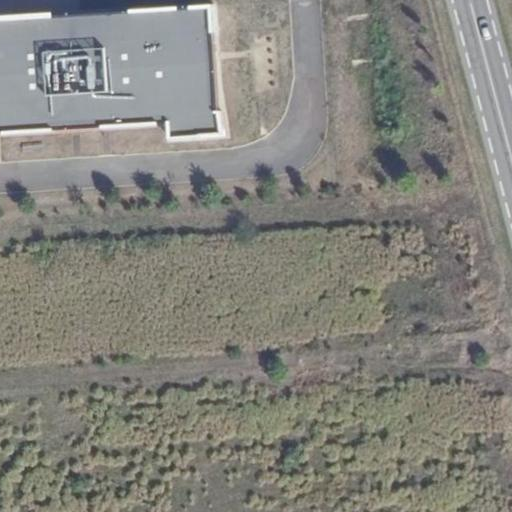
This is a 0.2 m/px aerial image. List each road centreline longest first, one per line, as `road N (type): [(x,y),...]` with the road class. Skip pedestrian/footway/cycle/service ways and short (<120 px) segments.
road 1 (track): [(511,351),(434,349),(0,393)]
road 2 (tertiary): [(470,0),(511,160)]
